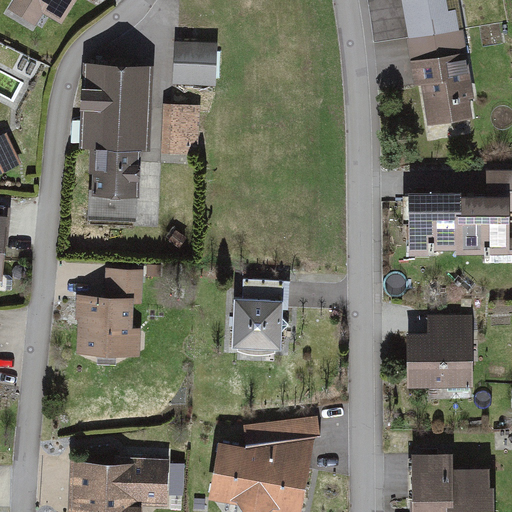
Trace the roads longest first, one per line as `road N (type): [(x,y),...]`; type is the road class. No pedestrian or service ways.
road 1 (residential): [(24,511),(65,79),(85,44),(139,0)]
road 2 (residential): [(348,0),(362,125),(364,511)]
